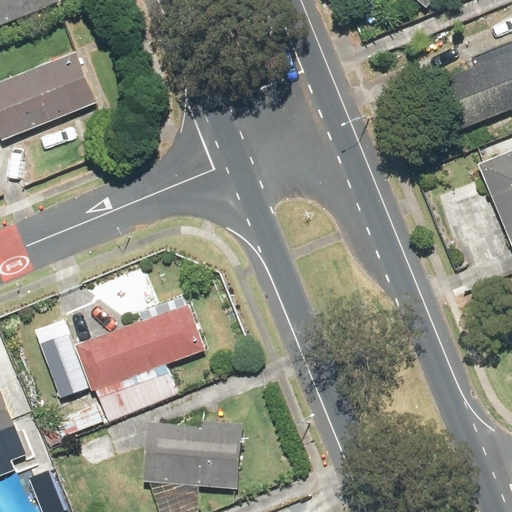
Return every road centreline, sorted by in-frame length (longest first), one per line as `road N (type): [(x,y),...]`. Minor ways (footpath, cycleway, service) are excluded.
road 1 (primary): [(342,114),(497,491)]
road 2 (primary): [(373,511),(229,162)]
road 3 (residential): [(0,257),(229,162)]
road 4 (primary): [(229,162),(164,0)]
road 5 (primary): [(295,0),(342,114)]
road 6 (residential): [(229,162),(342,114)]
